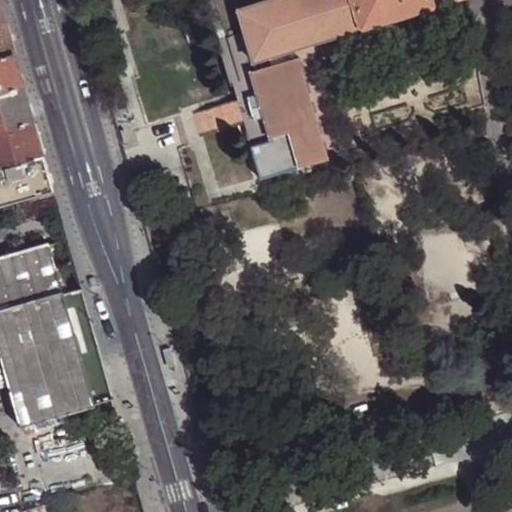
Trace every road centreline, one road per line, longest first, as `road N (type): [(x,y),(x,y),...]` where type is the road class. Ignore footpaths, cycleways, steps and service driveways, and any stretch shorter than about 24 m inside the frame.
road 1 (tertiary): [(97,205),(184,511)]
road 2 (tertiary): [(26,0),(73,163),(97,205)]
road 3 (tertiary): [(97,205),(96,156),(52,0)]
